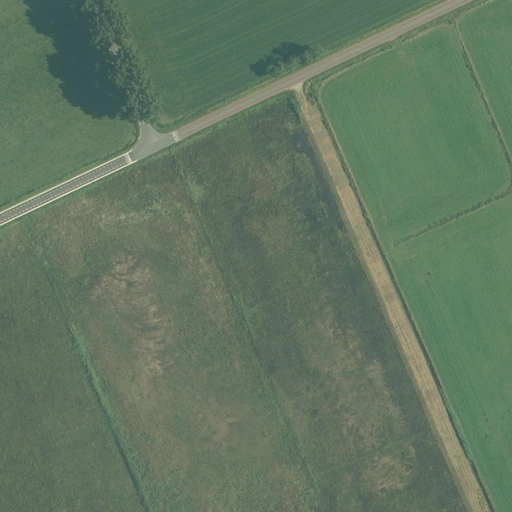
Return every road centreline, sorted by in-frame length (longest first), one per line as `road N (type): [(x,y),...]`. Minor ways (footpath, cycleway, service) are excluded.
road 1 (unclassified): [(153,145),(461,0)]
road 2 (unclassified): [(0,218),(153,145)]
road 3 (unclassified): [(153,145),(92,0)]
